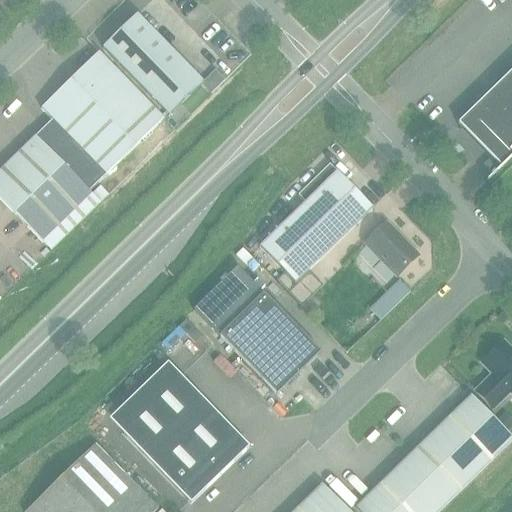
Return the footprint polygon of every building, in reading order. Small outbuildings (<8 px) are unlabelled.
[(168,116),(202,83),(136,15),(102,48),(168,116)] [(163,119),(98,53),(40,109),(51,120),(105,175),(163,119)] [(511,155),(511,70),(457,124),(500,167),(511,155)] [(88,192),(105,175),(51,120),(0,170),(0,199),(50,251),(99,203),(88,192)] [(304,202),(259,247),(295,284),(372,209),(329,165),(297,195),(304,202)] [(418,256),(404,241),(398,234),(398,235),(386,223),(363,245),(395,278),(418,256)] [(199,304),(192,310),(193,311),(276,396),(319,353),(236,268),(199,304)] [(511,395),(511,351),(503,342),(481,364),(492,375),(475,392),(492,409),(509,392),(511,395)] [(187,501),(186,501),(190,504),(248,448),(245,445),(229,434),(232,431),(180,378),(122,435),(187,501)] [(511,438),(470,396),(355,508),(358,511),(438,511),(511,440),(511,438)] [(25,511),(154,511),(157,510),(134,487),(94,445),(25,511)] [(352,505),(369,489),(344,463),(327,480),(352,505)] [(347,511),(321,485),(293,511),(347,511)]
